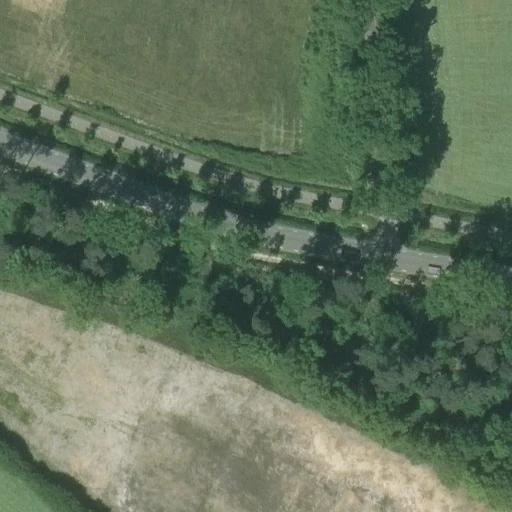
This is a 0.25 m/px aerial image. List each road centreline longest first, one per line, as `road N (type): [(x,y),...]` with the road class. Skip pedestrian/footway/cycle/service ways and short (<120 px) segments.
road 1 (secondary): [(0,142),(245,231),(511,279)]
road 2 (track): [(368,0),(390,215),(383,260)]
